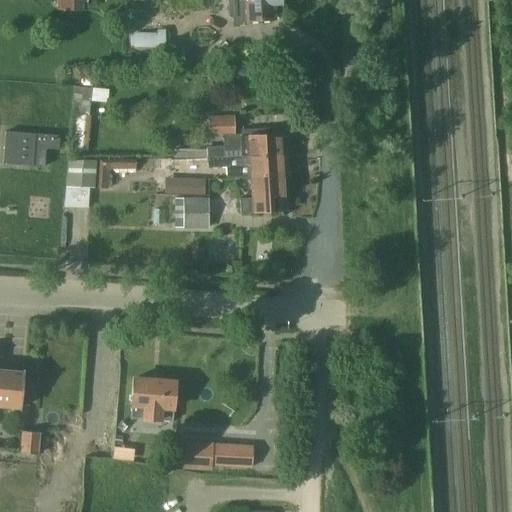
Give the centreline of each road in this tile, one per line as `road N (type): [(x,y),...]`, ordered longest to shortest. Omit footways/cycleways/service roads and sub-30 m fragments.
road 1 (unknown): [(315,311),(338,81),(312,56),(222,46)]
road 2 (unclassified): [(347,311),(0,287)]
